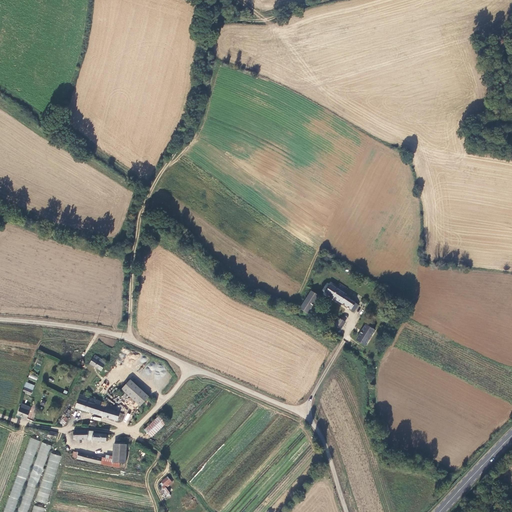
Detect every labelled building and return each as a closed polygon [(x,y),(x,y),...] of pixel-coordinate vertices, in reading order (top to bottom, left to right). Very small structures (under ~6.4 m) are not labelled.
[(338,289),(332,286),(326,295),(341,304),(346,298),(347,295),(346,295),(348,290),(340,285),(338,289)] [(312,293),(300,310),(307,315),(319,297),(312,293)] [(346,298),(341,304),(355,313),(359,306),(346,298)] [(340,320),(335,327),(341,331),(346,324),(340,320)] [(367,325),(357,341),(366,346),(376,331),(367,325)] [(94,355),(90,363),(101,370),(106,361),(94,355)] [(140,405),(148,396),(131,380),(122,388),(140,405)] [(26,386),(23,393),(30,395),(32,388),(26,386)] [(115,411),(101,406),(102,402),(90,398),(91,395),(84,393),(84,396),(81,395),(77,407),(93,413),(93,412),(118,421),(119,419),(121,413),(115,411)] [(117,406),(102,402),(101,406),(115,411),(117,406)] [(26,419),(31,408),(21,404),(17,415),(26,419)] [(167,425),(159,418),(146,430),(152,438),(167,425)] [(91,431),(73,431),(73,440),(91,440),(91,431)] [(106,442),(106,434),(94,433),(93,441),(106,442)] [(36,489),(51,445),(41,442),(18,511),(27,511),(35,489),(36,489)] [(112,462),(120,463),(125,463),(126,444),(113,444),(112,456),(112,462)] [(119,467),(120,463),(112,462),(112,456),(107,455),(107,458),(102,456),(102,457),(78,452),(77,457),(109,466),(119,467)] [(47,505),(61,456),(50,453),(40,488),(38,487),(34,501),(47,505)] [(159,486),(167,496),(170,494),(166,489),(173,484),(167,478),(162,482),(162,483),(159,486)]
